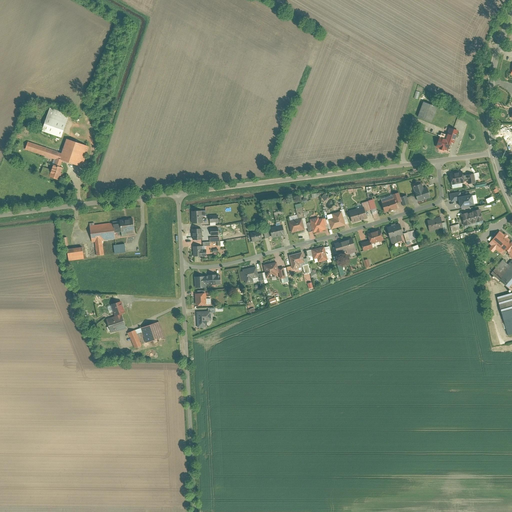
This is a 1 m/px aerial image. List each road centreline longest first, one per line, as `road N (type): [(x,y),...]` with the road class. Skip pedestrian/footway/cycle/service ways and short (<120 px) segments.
road 1 (residential): [(437,161),(439,200),(237,261),(182,264)]
road 2 (unclassified): [(437,161),(177,192)]
road 3 (unclassified): [(182,264),(193,511)]
road 4 (unclassified): [(177,192),(0,215)]
road 5 (tertiary): [(495,152),(489,89),(511,16)]
